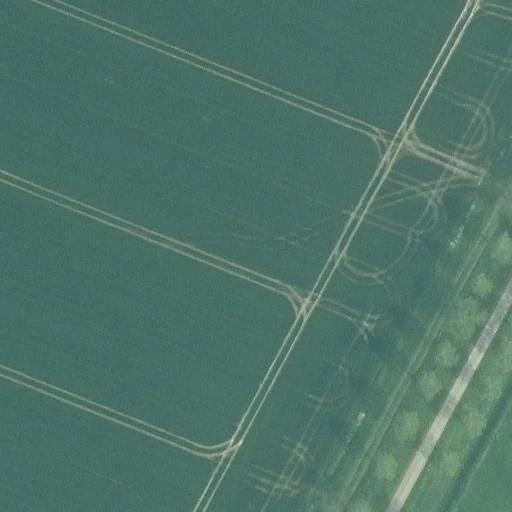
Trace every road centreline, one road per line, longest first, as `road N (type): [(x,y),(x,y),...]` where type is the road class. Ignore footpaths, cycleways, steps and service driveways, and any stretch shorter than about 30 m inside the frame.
road 1 (track): [(511,181),(323,511)]
road 2 (unclassified): [(390,511),(511,292)]
